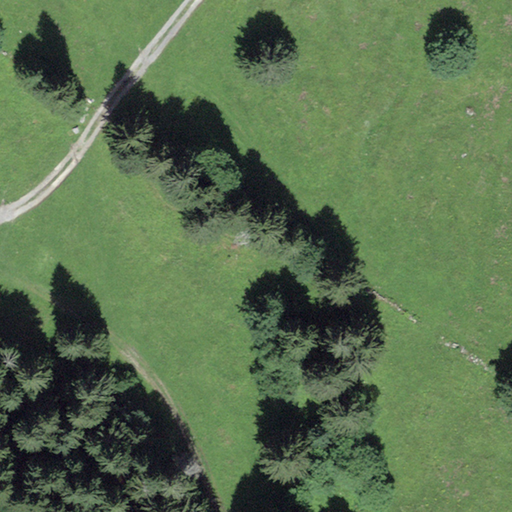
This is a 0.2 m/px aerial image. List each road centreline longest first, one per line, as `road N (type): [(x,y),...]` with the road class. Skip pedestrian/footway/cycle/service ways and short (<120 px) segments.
road 1 (track): [(0,253),(133,372),(191,449),(208,511)]
road 2 (track): [(182,0),(62,171),(0,213)]
